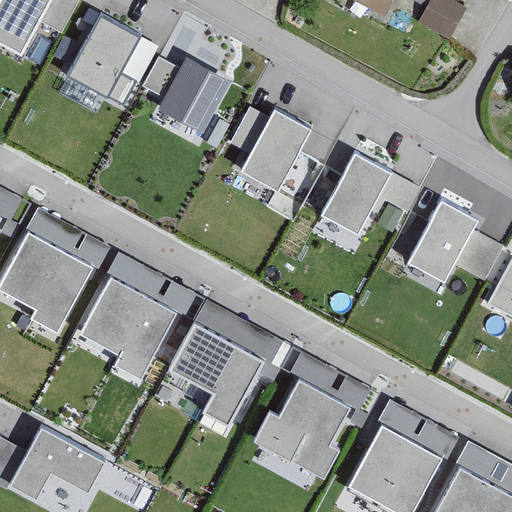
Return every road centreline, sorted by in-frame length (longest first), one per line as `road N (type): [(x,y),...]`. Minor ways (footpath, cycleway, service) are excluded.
road 1 (residential): [(0,149),(511,429)]
road 2 (residential): [(204,0),(442,133)]
road 3 (residential): [(442,133),(511,21)]
